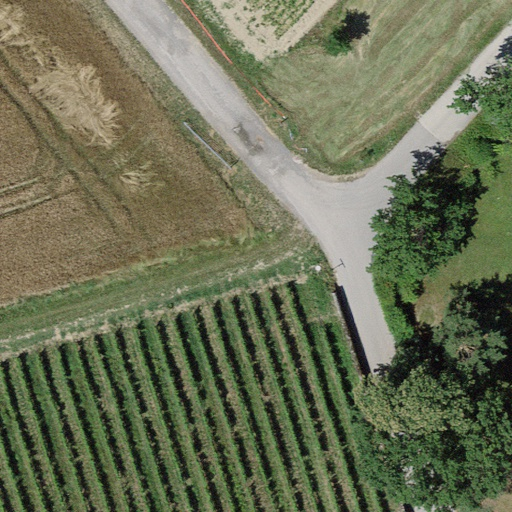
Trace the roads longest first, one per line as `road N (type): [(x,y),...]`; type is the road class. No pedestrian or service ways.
road 1 (track): [(345,237),(135,0)]
road 2 (track): [(345,237),(432,511)]
road 3 (track): [(511,53),(345,237)]
